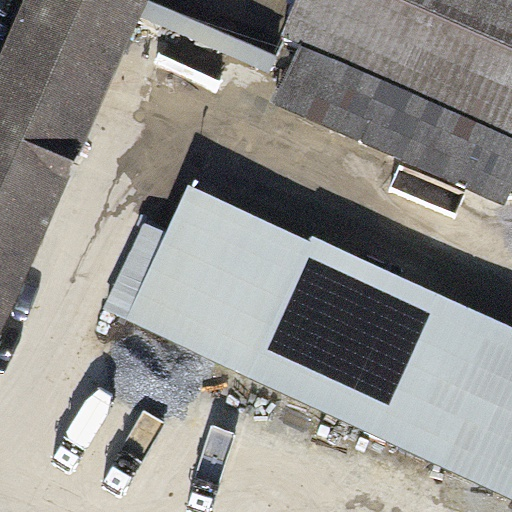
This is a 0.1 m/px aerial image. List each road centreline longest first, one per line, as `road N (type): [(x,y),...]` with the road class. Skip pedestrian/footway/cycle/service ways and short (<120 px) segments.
road 1 (unknown): [(511,243),(192,129),(145,136),(115,190)]
road 2 (unknown): [(115,190),(0,492)]
